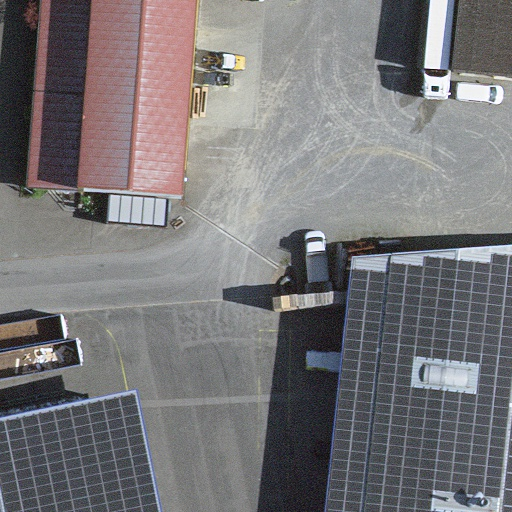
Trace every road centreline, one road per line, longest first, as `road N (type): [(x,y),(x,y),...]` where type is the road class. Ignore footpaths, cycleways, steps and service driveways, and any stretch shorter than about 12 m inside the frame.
road 1 (unknown): [(167,268),(224,511)]
road 2 (unknown): [(292,155),(511,96)]
